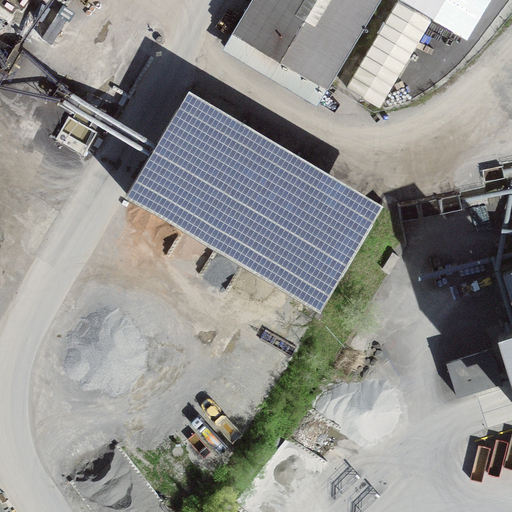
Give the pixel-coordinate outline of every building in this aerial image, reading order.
[(251,0),(232,32),(327,89),(379,0),(251,0)] [(346,87),(379,107),(431,21),(398,1),(346,87)] [(177,108),(126,194),(320,308),(371,222),(177,108)] [(511,299),(511,268),(503,271),(511,299)] [(206,410),(221,422),(275,357),(260,345),(206,410)] [(446,362),(457,397),(502,382),(491,347),(446,362)]
